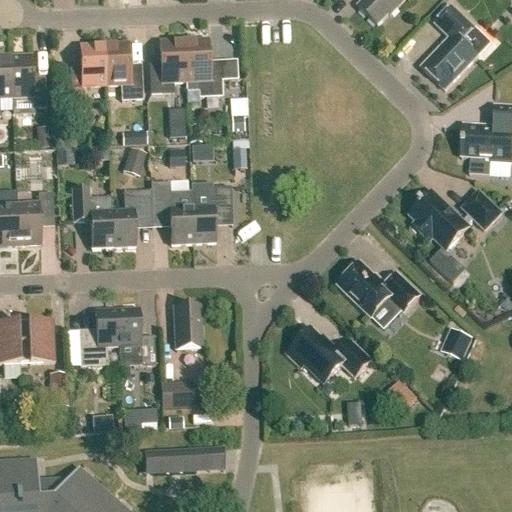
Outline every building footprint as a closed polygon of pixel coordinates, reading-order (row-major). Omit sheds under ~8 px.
[(390,19),(409,0),(367,0),(358,10),(378,30),(389,18),(390,19)] [(445,94),(478,60),(463,45),(475,33),(452,11),(435,28),(450,42),(421,72),(445,94)] [(208,44),(184,46),(186,86),(198,85),(199,101),(223,100),(221,65),(209,65),(208,44)] [(186,86),(184,46),(160,47),(161,68),(149,68),(150,99),(162,98),(162,87),(186,86)] [(128,48),(104,49),(106,90),(121,89),(121,105),(143,104),(141,68),(129,69),(128,48)] [(106,90),(104,49),(80,50),(81,71),(69,72),(71,107),(83,107),(82,91),(106,90)] [(33,82),(32,61),(10,62),(11,103),(33,102),(34,113),(46,112),(44,81),(33,82)] [(0,103),(11,103),(10,62),(0,62),(0,103)] [(511,110),(495,110),(494,130),(464,129),(462,162),(470,163),(469,178),(490,179),(490,166),(511,167),(511,110)] [(170,142),(185,141),(185,128),(169,128),(170,142)] [(190,139),(199,138),(198,130),(190,130),(190,139)] [(61,152),(75,151),(75,137),(61,137),(61,152)] [(146,137),(122,137),(122,149),(146,149),(146,137)] [(151,166),(164,165),(164,152),(151,153),(151,166)] [(95,166),(109,165),(108,153),(94,153),(95,166)] [(146,157),(130,153),(126,164),(142,169),(146,157)] [(170,154),(170,170),(184,170),(184,153),(170,154)] [(56,170),(73,169),(72,154),(55,155),(56,170)] [(193,249),(191,211),(191,196),(170,197),(169,187),(151,187),(151,195),(153,233),(170,232),(171,250),(193,249)] [(213,210),(191,211),(193,249),(216,248),(215,231),(232,230),(230,191),(212,192),(213,210)] [(113,252),(111,215),(111,202),(90,202),(90,193),(71,194),(72,227),(90,226),(91,253),(113,252)] [(153,233),(151,195),(123,196),(124,214),(111,215),(113,252),(136,251),(135,233),(153,233)] [(470,231),(468,229),(474,224),(486,235),(502,218),(479,195),(462,213),(469,220),(464,225),(433,195),(422,206),(421,205),(418,208),(421,211),(411,222),(417,228),(415,230),(431,246),(434,244),(447,256),(470,231)] [(38,207),(17,208),(19,249),(41,248),(40,226),(43,223),(54,223),(52,197),(38,197),(38,207)] [(0,250),(19,249),(17,208),(5,209),(4,199),(0,199),(0,250)] [(404,316),(420,299),(397,278),(387,289),(383,286),(381,287),(361,267),(338,290),(371,322),(390,302),(404,316)] [(511,310),(511,299),(507,297),(500,301),(499,309),(507,314),(511,310)] [(176,355),(201,354),(199,310),(174,311),(176,355)] [(139,313),(117,314),(119,351),(141,350),(142,370),(155,369),(154,340),(140,341),(139,313)] [(78,340),(80,371),(108,370),(107,352),(119,351),(117,314),(95,315),(96,339),(78,340)] [(52,324),(28,325),(29,346),(19,346),(20,368),(54,366),(52,324)] [(0,368),(20,368),(19,346),(29,346),(28,325),(0,326),(0,368)] [(303,344),(301,343),(287,358),(301,372),(304,369),(324,388),(342,369),(355,382),(372,365),(351,344),(340,357),(326,342),(324,344),(313,334),(303,344)] [(447,359),(463,366),(473,343),(457,336),(447,359)] [(49,379),(50,412),(68,412),(67,379),(49,379)] [(400,386),(384,402),(402,419),(417,403),(400,386)] [(160,388),(161,413),(196,411),(195,387),(160,388)] [(352,422),(362,421),(361,409),(351,409),(352,422)] [(142,431),(159,426),(155,413),(138,417),(142,431)] [(79,434),(84,434),(83,420),(68,422),(70,440),(79,439),(79,434)] [(168,422),(168,431),(169,433),(183,432),(183,430),(183,421),(168,422)] [(195,476),(194,455),(151,457),(152,478),(195,476)] [(0,511),(116,511),(75,475),(67,484),(46,486),(38,486),(36,468),(0,470),(0,511)]
